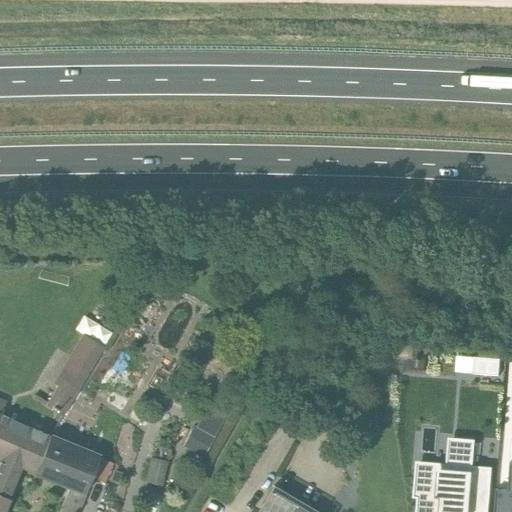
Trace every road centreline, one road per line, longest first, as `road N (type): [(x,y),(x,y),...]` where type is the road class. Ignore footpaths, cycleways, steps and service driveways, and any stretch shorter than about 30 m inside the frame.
road 1 (motorway): [(0,166),(171,162),(511,174)]
road 2 (motorway): [(511,91),(0,82)]
road 3 (track): [(203,0),(511,6)]
